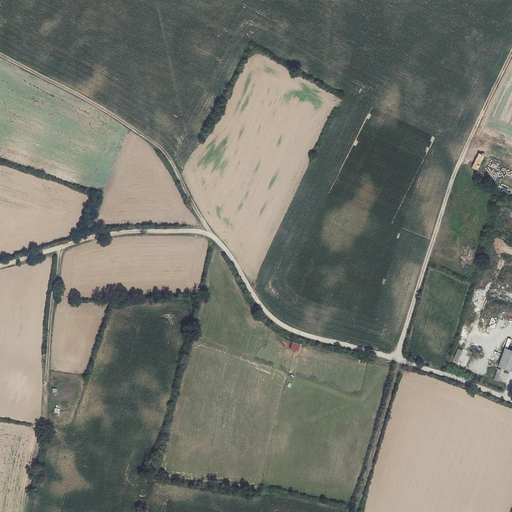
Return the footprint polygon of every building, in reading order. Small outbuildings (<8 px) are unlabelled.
[(499,155),(497,158),(509,164),(510,161),(499,155)] [(489,183),(492,177),(481,173),(479,180),(489,183)] [(506,189),(510,181),(503,178),(499,186),(506,189)] [(289,350),(298,352),(300,345),(291,342),(289,350)] [(511,350),(511,351),(504,348),(498,366),(511,370),(511,366),(511,350)]
